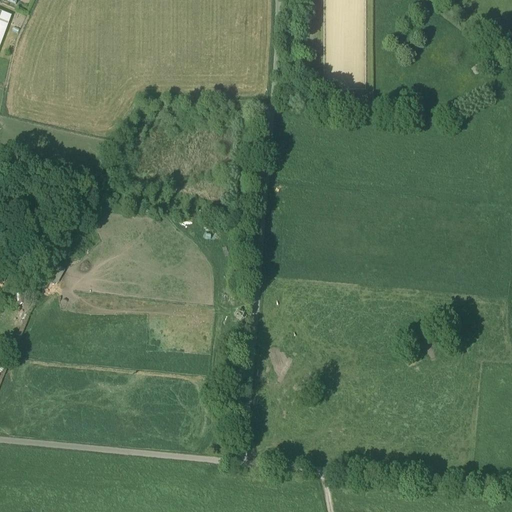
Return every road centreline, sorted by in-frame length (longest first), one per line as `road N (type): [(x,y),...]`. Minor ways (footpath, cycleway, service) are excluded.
road 1 (track): [(241,463),(277,0)]
road 2 (track): [(241,463),(0,441)]
road 3 (track): [(511,488),(323,471)]
